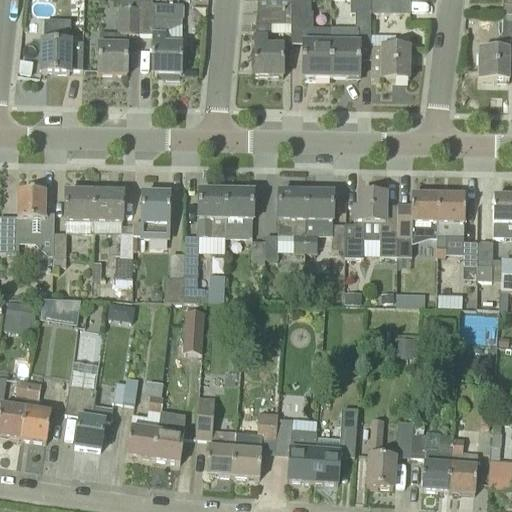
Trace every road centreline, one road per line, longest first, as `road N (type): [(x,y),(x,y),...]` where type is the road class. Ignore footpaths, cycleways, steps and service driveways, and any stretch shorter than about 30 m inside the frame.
road 1 (residential): [(0,138),(218,141)]
road 2 (residential): [(218,141),(436,140)]
road 3 (residential): [(0,488),(178,511)]
road 4 (residential): [(218,141),(228,0)]
road 5 (residential): [(436,140),(451,0)]
